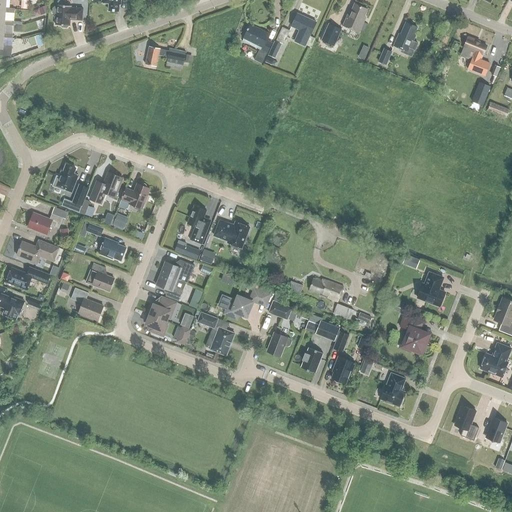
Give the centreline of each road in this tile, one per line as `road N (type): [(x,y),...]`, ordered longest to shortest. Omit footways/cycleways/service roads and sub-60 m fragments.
road 1 (residential): [(242,376),(123,331),(177,173)]
road 2 (residential): [(452,376),(424,431),(258,373),(242,376)]
road 3 (unclassified): [(222,0),(43,65),(0,104)]
road 4 (residential): [(177,173),(81,138),(27,161)]
